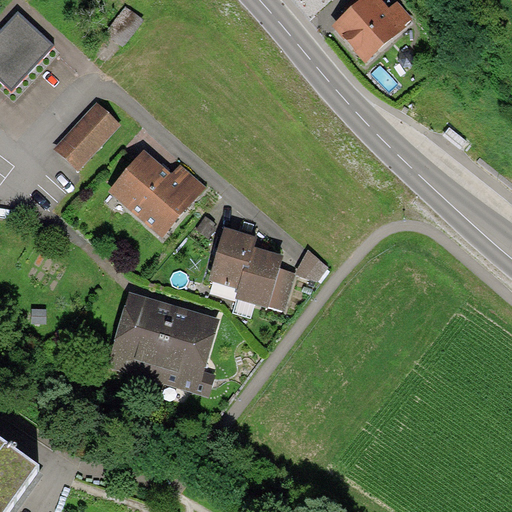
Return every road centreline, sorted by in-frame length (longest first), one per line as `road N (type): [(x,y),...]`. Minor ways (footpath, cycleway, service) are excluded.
road 1 (unknown): [(100,266),(4,174),(7,145),(74,92),(113,97),(283,245)]
road 2 (tertiary): [(262,0),(387,143),(511,252)]
